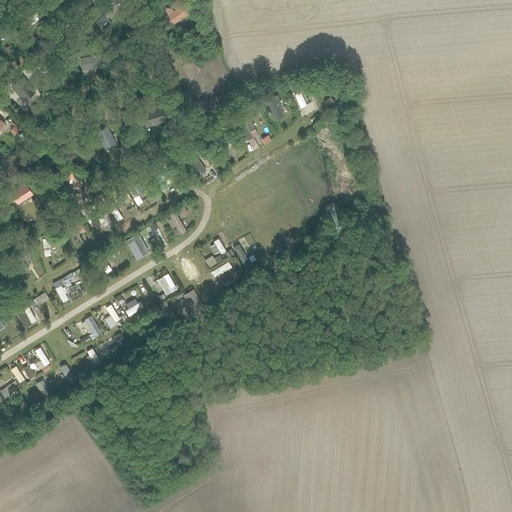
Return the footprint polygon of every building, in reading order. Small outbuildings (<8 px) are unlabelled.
[(104,2),(90,16),(100,26),(114,12),(104,2)] [(168,15),(174,24),(188,14),(182,5),(168,15)] [(41,7),(25,15),(35,35),(51,24),(41,7)] [(10,18),(7,12),(0,14),(0,15),(2,21),(10,18)] [(15,51),(11,45),(6,48),(10,54),(15,51)] [(83,71),(103,67),(101,55),(80,58),(83,71)] [(21,56),(17,59),(22,66),(26,63),(21,56)] [(126,62),(130,71),(135,69),(131,60),(126,62)] [(22,76),(12,84),(23,97),(33,89),(22,76)] [(300,87),(293,90),(302,109),(309,106),(300,87)] [(278,118),(288,113),(284,106),(282,106),(277,96),(268,101),(278,118)] [(141,111),(146,128),(167,121),(162,105),(141,111)] [(233,124),(230,118),(220,122),(223,129),(233,124)] [(258,129),(251,120),(238,128),(245,138),(258,129)] [(108,127),(97,132),(105,148),(116,143),(108,127)] [(225,130),(217,136),(227,151),(235,146),(225,130)] [(202,152),(195,156),(208,176),(216,171),(202,152)] [(70,170),(55,174),(58,183),(73,178),(70,170)] [(168,173),(161,178),(166,187),(173,182),(168,173)] [(125,183),(130,191),(138,187),(133,178),(125,183)] [(10,193),(18,205),(33,195),(26,183),(10,193)] [(122,200),(128,196),(124,188),(118,192),(122,200)] [(136,189),(131,193),(140,206),(145,203),(136,189)] [(37,198),(32,201),(35,206),(41,203),(37,198)] [(123,199),(115,204),(121,214),(129,209),(123,199)] [(176,208),(181,218),(189,214),(184,204),(176,208)] [(77,213),(70,217),(73,223),(80,219),(77,213)] [(100,215),(94,219),(99,227),(105,223),(100,215)] [(81,220),(75,224),(80,232),(86,228),(81,220)] [(169,226),(177,238),(181,235),(173,224),(169,226)] [(74,233),(67,238),(72,246),(79,242),(74,233)] [(134,241),(142,255),(147,252),(139,238),(134,241)] [(37,239),(32,242),(35,247),(40,245),(37,239)] [(220,252),(222,255),(225,253),(227,252),(220,240),(215,243),(216,245),(212,247),(216,255),(220,252)] [(51,242),(44,242),(45,257),(52,256),(51,242)] [(240,245),(234,249),(247,269),(252,266),(240,245)] [(227,252),(225,253),(228,258),(232,255),(232,256),(235,254),(232,249),(229,250),(229,251),(227,252)] [(28,254),(19,259),(27,272),(36,266),(28,254)] [(215,259),(217,263),(223,260),(221,255),(215,259)] [(257,260),(260,265),(266,261),(263,256),(257,260)] [(113,261),(103,267),(107,274),(118,268),(113,261)] [(229,263),(213,273),(216,278),(232,268),(229,263)] [(0,266),(0,281),(3,287),(13,281),(3,264),(0,266)] [(178,290),(170,275),(159,281),(167,296),(178,290)] [(67,287),(72,284),(69,278),(63,281),(67,287)] [(75,285),(68,289),(71,294),(78,291),(75,285)] [(63,286),(54,291),(64,307),(73,302),(63,286)] [(200,303),(194,292),(189,296),(195,306),(200,303)] [(144,306),(140,300),(124,309),(129,315),(144,306)] [(112,303),(106,307),(110,315),(102,320),(106,328),(121,319),(112,303)] [(22,305),(11,313),(23,332),(34,324),(22,305)] [(97,337),(102,334),(92,318),(87,321),(97,337)] [(101,344),(109,356),(119,350),(111,337),(101,344)] [(92,348),(86,351),(95,365),(100,362),(92,348)] [(42,349),(36,352),(44,366),(50,363),(42,349)] [(85,370),(90,367),(86,360),(81,364),(85,370)] [(65,364),(59,367),(69,382),(74,379),(65,364)] [(18,367),(12,371),(20,384),(26,380),(18,367)] [(33,371),(27,374),(30,379),(36,376),(33,371)] [(41,393),(47,402),(55,397),(49,387),(41,393)] [(10,395),(6,390),(2,394),(5,399),(10,395)]
